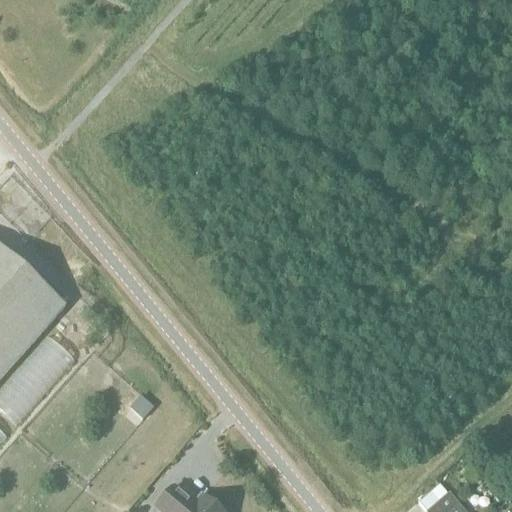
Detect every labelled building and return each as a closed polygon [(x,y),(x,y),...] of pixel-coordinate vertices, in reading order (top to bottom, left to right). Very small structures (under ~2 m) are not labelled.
[(0,379),(64,308),(0,250),(0,379)] [(131,409),(144,418),(153,406),(140,396),(131,409)] [(489,484),(491,487),(502,497),(508,490),(495,478),(489,484)] [(217,511),(201,498),(193,507),(171,489),(154,510),(156,511),(217,511)] [(449,511),(458,505),(449,494),(427,511),(449,511)]
